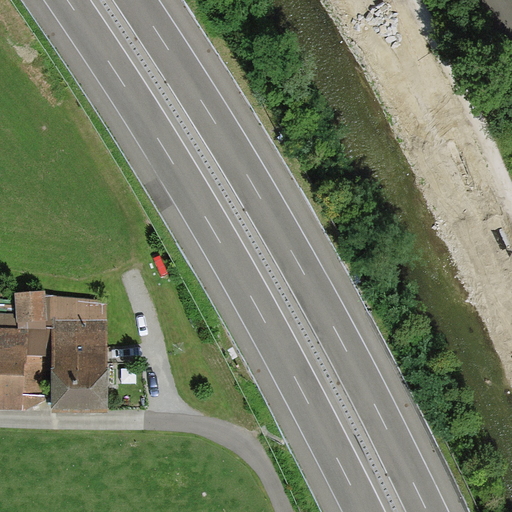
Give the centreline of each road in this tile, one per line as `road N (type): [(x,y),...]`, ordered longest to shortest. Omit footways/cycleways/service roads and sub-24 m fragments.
road 1 (motorway): [(66,0),(168,157),(362,511)]
road 2 (motorway): [(433,511),(327,313),(141,0)]
road 3 (residential): [(278,511),(245,444),(200,424),(0,421)]
road 4 (track): [(511,185),(417,0)]
